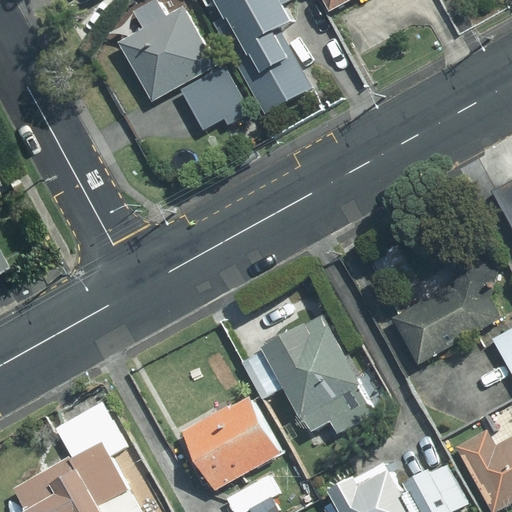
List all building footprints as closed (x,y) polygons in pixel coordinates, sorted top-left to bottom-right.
[(124,43),(156,100),(184,85),(208,126),(227,115),(232,124),(255,111),(228,64),(222,67),(188,7),(172,16),(162,0),(159,0),(137,12),(147,30),(124,43)] [(222,0),(259,68),(251,73),(273,115),(327,87),(293,24),(303,18),(293,0),(222,0)] [(327,0),(334,11),(354,0),(327,0)] [(256,150),(240,158),(244,166),(260,157),(256,150)] [(398,241),(370,256),(387,287),(415,271),(398,241)] [(455,288),(399,319),(423,363),(505,318),(494,298),(502,269),(464,257),(455,288)] [(271,349),(248,363),(267,398),(289,386),(306,418),(309,416),(317,431),(335,421),(342,434),(378,414),(363,387),(365,385),(332,327),(329,329),(324,319),(292,337),(290,332),(268,344),(271,349)] [(511,332),(498,341),(511,365),(511,332)] [(232,407),(188,432),(206,465),(198,470),(207,485),(214,481),(219,490),(283,454),(252,399),(233,410),(232,407)] [(77,458),(19,490),(31,511),(142,511),(111,456),(129,446),(106,405),(62,429),(77,458)] [(461,449),(496,511),(498,511),(511,504),(511,441),(499,449),(490,433),(461,449)] [(388,464),(335,493),(345,511),(457,511),(471,504),(450,467),(436,476),(434,473),(410,487),(414,494),(407,499),(388,464)] [(271,477),(231,500),(237,511),(249,511),(281,494),(271,477)]
